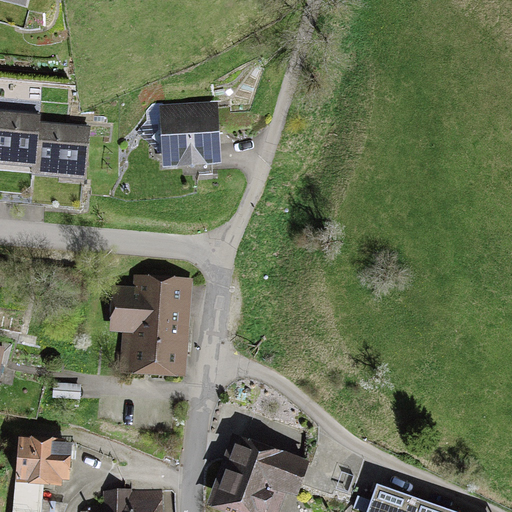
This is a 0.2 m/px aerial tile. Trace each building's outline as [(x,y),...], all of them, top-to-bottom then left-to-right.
[(164,112),(167,162),(182,161),(183,176),(213,174),(212,159),(217,159),(214,109),(164,112)] [(0,163),(33,166),(33,174),(34,174),(39,116),(0,112),(0,163)] [(39,116),(34,174),(84,178),(89,128),(39,124),(40,116),(39,116)] [(126,290),(121,365),(177,369),(181,314),(176,314),(177,293),(126,290)] [(0,369),(2,362),(6,363),(10,344),(0,341),(0,369)] [(67,474),(69,451),(64,450),(64,444),(20,441),(13,511),(39,511),(43,480),(61,480),(61,474),(67,474)] [(296,491),(306,463),(287,456),(285,462),(239,446),(219,499),(253,511),(264,511),(267,506),(277,510),(286,487),(296,491)] [(413,511),(416,504),(375,490),(367,511),(413,511)] [(81,511),(111,511),(112,507),(125,507),(124,503),(124,494),(109,494),(109,506),(85,507),(81,511)] [(154,511),(154,495),(134,496),(134,503),(124,503),(125,507),(112,507),(111,511),(154,511)]
